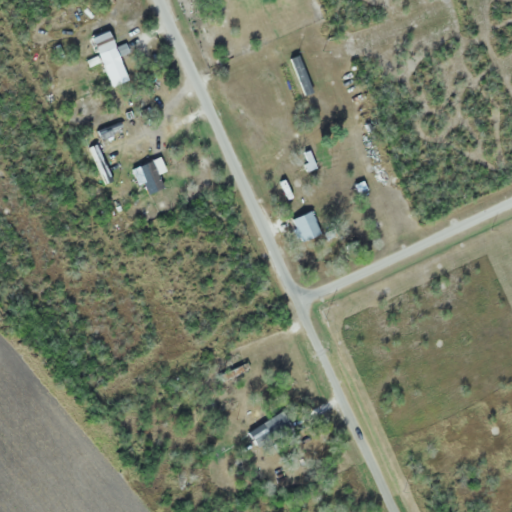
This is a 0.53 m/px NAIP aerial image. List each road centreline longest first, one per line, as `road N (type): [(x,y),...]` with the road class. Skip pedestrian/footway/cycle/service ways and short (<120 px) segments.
road 1 (residential): [(296,302),(156,0)]
road 2 (residential): [(296,302),(511,201)]
road 3 (residential): [(391,511),(296,302)]
